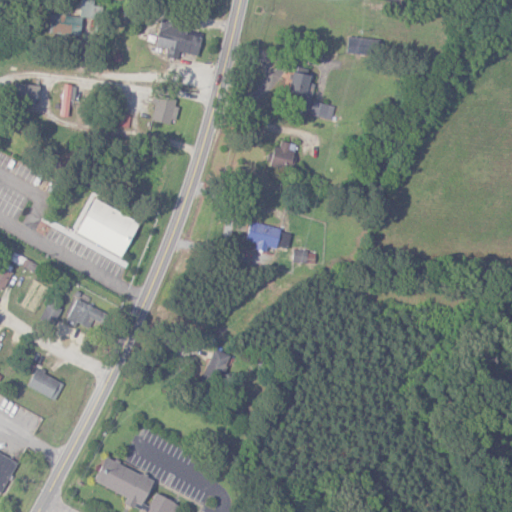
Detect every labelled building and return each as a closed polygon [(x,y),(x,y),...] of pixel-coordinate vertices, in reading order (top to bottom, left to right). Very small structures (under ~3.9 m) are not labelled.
[(50,14),(48,34),(79,37),(81,18),(100,20),(101,7),(93,6),(93,0),(80,0),(79,17),(50,14)] [(197,55),(200,37),(185,34),(186,27),(159,23),(155,47),(167,48),(166,57),(177,59),(178,53),(197,55)] [(346,53),(376,57),(378,40),(347,37),(346,53)] [(313,76),(291,73),(288,93),(296,94),(294,111),(308,113),(313,76)] [(12,99),(38,100),(38,85),(13,84),(12,99)] [(69,100),(75,100),(76,86),(62,85),(60,117),(67,117),(69,100)] [(156,99),(150,121),(172,126),(178,105),(156,99)] [(333,106),(311,102),(308,115),(331,120),(333,106)] [(292,169),(294,144),(275,141),(272,167),(292,169)] [(139,223),(94,199),(75,234),(120,258),(139,223)] [(249,223),(245,241),(255,243),(254,250),(266,252),(267,246),(286,250),(290,231),(249,223)] [(0,291),(1,292),(11,273),(4,269),(6,267),(0,263),(0,291)] [(76,322),(93,329),(101,309),(75,298),(65,321),(74,325),(76,322)] [(40,317),(54,323),(61,308),(47,302),(40,317)] [(202,382),(219,387),(228,353),(211,348),(202,382)] [(55,400),(63,381),(35,368),(26,387),(55,400)] [(0,490),(1,492),(16,461),(0,453),(0,490)] [(173,511),(178,503),(154,492),(148,506),(142,503),(152,478),(103,457),(93,481),(127,496),(124,502),(144,511),(143,511),(173,511)]
